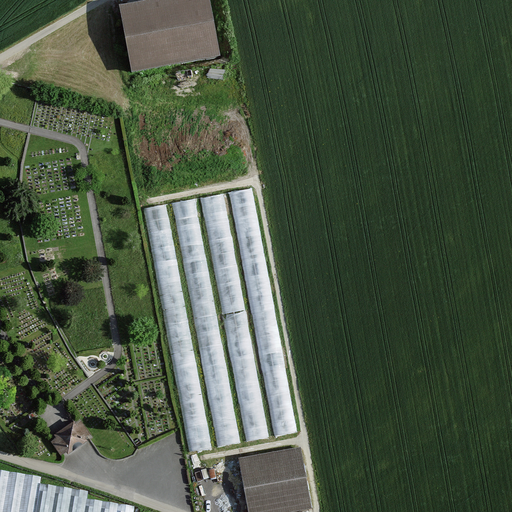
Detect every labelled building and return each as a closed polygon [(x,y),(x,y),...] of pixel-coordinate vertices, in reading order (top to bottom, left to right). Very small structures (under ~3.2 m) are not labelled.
[(207,0),(148,0),(120,5),(132,74),(218,58),(207,0)] [(252,191),(228,195),(273,439),(297,435),(252,191)] [(223,196),(200,200),(244,445),(268,441),(223,196)] [(194,201),(171,205),(216,450),(239,446),(194,201)] [(166,206),(143,210),(188,455),(211,450),(166,206)] [(56,437),(51,441),(64,458),(92,438),(80,421),(75,424),(73,420),(54,434),(56,437)] [(301,447),(238,458),(247,511),(295,511),(311,509),(301,447)] [(0,511),(134,511),(135,509),(88,501),(89,492),(41,484),(42,478),(0,470),(0,511)]
